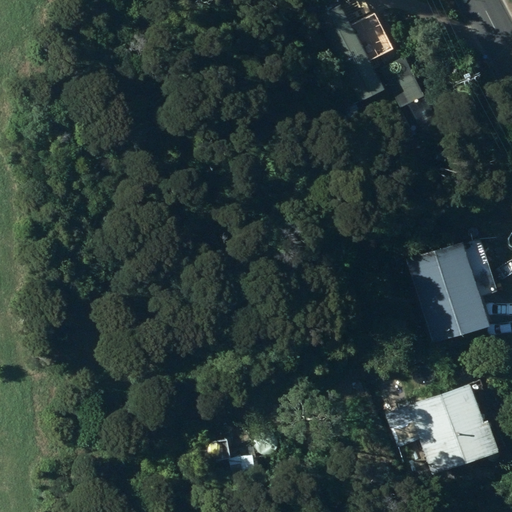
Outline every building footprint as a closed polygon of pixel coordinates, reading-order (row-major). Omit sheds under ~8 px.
[(319,16),(362,102),(387,89),(370,55),(377,51),(373,43),(383,38),(374,19),(355,29),(343,5),(319,16)] [(383,69),(402,108),(425,95),(405,58),(383,69)] [(410,260),(435,344),(492,326),(465,243),(410,260)] [(492,274),(495,268),(491,263),(483,263),(481,270),(485,275),(492,274)] [(387,287),(384,274),(376,275),(379,288),(387,287)] [(406,340),(394,303),(379,308),(390,345),(406,340)] [(385,379),(398,375),(394,364),(381,368),(385,379)] [(487,423),(472,384),(388,415),(400,446),(421,439),(435,475),(502,450),(509,448),(504,436),(498,438),(491,422),(487,423)]
